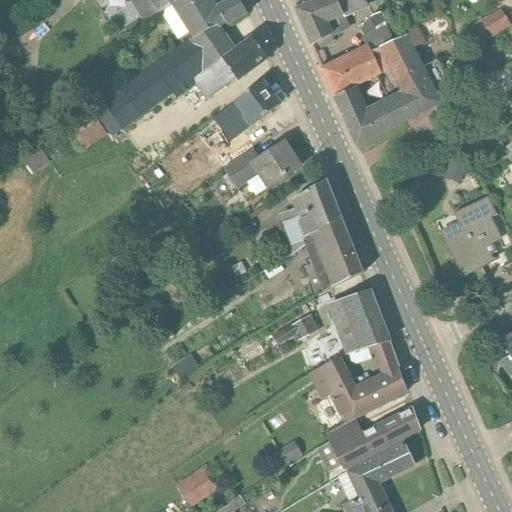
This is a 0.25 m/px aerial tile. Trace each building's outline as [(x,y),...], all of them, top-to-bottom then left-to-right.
[(116,0),(89,0),(98,13),(117,1),(116,0)] [(183,0),(149,0),(159,15),(162,13),(183,0)] [(183,0),(162,13),(182,46),(196,36),(200,41),(218,28),(226,24),(228,27),(248,14),(239,0),(232,0),(217,9),(211,0),(183,0)] [(328,24),(344,18),(335,0),(322,0),(297,11),(313,46),(333,36),(328,24)] [(335,0),(344,18),(369,8),(365,0),(335,0)] [(467,31),(476,47),(511,26),(501,10),(467,31)] [(394,43),(387,30),(380,12),(372,16),(360,29),(365,41),(369,48),(323,70),(336,99),(358,88),(357,87),(380,75),(371,54),(394,43)] [(414,50),(427,43),(419,27),(405,34),(407,37),(394,43),(371,54),(380,75),(389,71),(401,94),(368,110),(358,88),(336,99),(358,147),(418,121),(417,119),(443,107),(414,50)] [(253,39),(232,54),(218,28),(200,41),(196,36),(182,46),(121,90),(93,111),(111,137),(172,94),(176,99),(195,85),(207,102),(236,80),(237,82),(268,59),(253,39)] [(41,92),(34,82),(21,92),(29,102),(41,92)] [(252,127),(280,106),(262,83),(215,119),(222,130),(243,114),(252,127)] [(69,129),(84,151),(107,136),(92,113),(69,129)] [(260,173),(270,188),(300,168),(285,144),(259,161),(252,152),(225,171),(237,189),(260,173)] [(20,161),(32,177),(52,161),(40,145),(20,161)] [(443,179),(455,183),(460,165),(448,162),(443,179)] [(312,243),(343,223),(326,182),(289,203),(293,212),(280,217),(289,240),(271,249),(279,265),(305,248),(307,251),(313,247),(312,243)] [(454,214),(461,228),(443,237),(455,262),(454,262),(461,277),(491,262),(489,257),(497,253),(489,237),(496,233),(489,220),(497,216),(488,197),(454,214)] [(323,290),(344,282),(363,275),(343,223),(312,243),(313,247),(307,251),(323,290)] [(283,272),(280,267),(278,263),(263,273),(265,276),(268,281),(283,272)] [(371,348),(387,344),(368,292),(337,304),(332,310),(332,316),(346,355),(353,353),(369,349),(371,348)] [(142,317),(137,306),(132,308),(137,319),(142,317)] [(298,342),(318,333),(311,317),(293,327),(290,327),(272,338),(277,347),(295,337),(298,342)] [(511,361),(511,334),(500,342),(511,361)] [(237,352),(244,363),(264,352),(257,340),(237,352)] [(388,344),(387,344),(371,348),(382,377),(356,389),(340,358),(307,376),(321,402),(332,397),(346,424),(354,420),(353,419),(407,393),(389,343),(388,344)] [(372,361),(369,349),(353,353),(356,365),(372,361)] [(78,362),(72,354),(62,362),(68,369),(78,362)] [(175,365),(185,381),(197,373),(187,358),(175,365)] [(343,469),(403,439),(420,431),(412,410),(362,436),(354,420),(346,424),(327,435),(330,443),(316,450),(329,474),(342,467),(343,469)] [(357,498),(379,488),(377,484),(415,466),(403,439),(343,469),(357,498)] [(294,443),(278,452),(286,466),(302,456),(294,443)] [(190,507),(218,487),(207,466),(176,485),(190,507)] [(390,511),(379,488),(357,498),(343,506),(345,511),(390,511)] [(240,496),(216,511),(233,511),(245,504),(240,496)]
